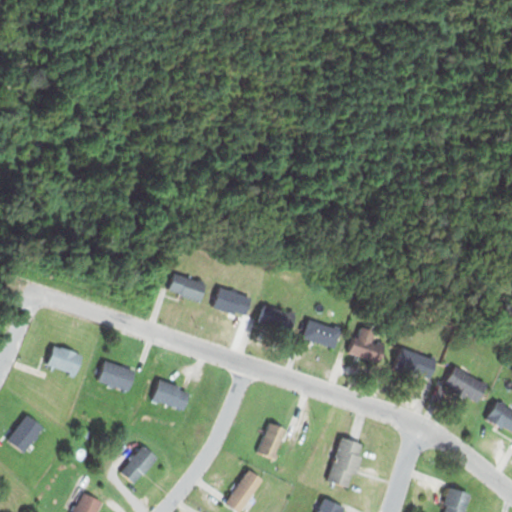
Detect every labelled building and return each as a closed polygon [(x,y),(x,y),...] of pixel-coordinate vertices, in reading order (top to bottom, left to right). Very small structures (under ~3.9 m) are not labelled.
[(172,271),(167,288),(180,291),(179,296),(197,301),(203,280),(172,271)] [(216,285),(248,295),(241,314),(210,304),(216,285)] [(263,304),(257,325),(290,334),(296,314),(263,304)] [(307,317),(301,337),(334,348),(341,327),(307,317)] [(351,335),(346,350),(378,361),(384,345),(373,341),(377,330),(360,324),(356,337),(351,335)] [(52,344),(81,353),(75,373),(46,364),(52,344)] [(398,347),(392,366),(428,378),(434,359),(398,347)] [(103,360),(96,381),(126,390),(133,370),(103,360)] [(446,381),(456,367),(485,385),(475,400),(468,395),(464,398),(451,391),(453,386),(446,381)] [(157,380),(151,399),(183,409),(190,390),(157,380)] [(486,418),(497,400),(511,410),(511,428),(501,422),(498,426),(486,418)] [(6,440),(23,453),(43,428),(26,415),(6,440)] [(267,421),(285,428),(273,458),(255,451),(267,421)] [(325,479),(339,435),(361,443),(357,454),(360,456),(355,473),(350,471),(345,487),(325,479)] [(119,471),(142,443),(157,455),(133,483),(119,471)] [(232,511),(221,502),(248,468),(261,478),(234,511),(232,511)] [(279,487),(283,479),(293,483),(289,491),(279,487)] [(441,511),(449,489),(469,495),(463,511),(441,511)] [(70,511),(81,490),(101,500),(94,511),(70,511)] [(314,511),(322,496),(343,505),(339,511),(314,511)]
